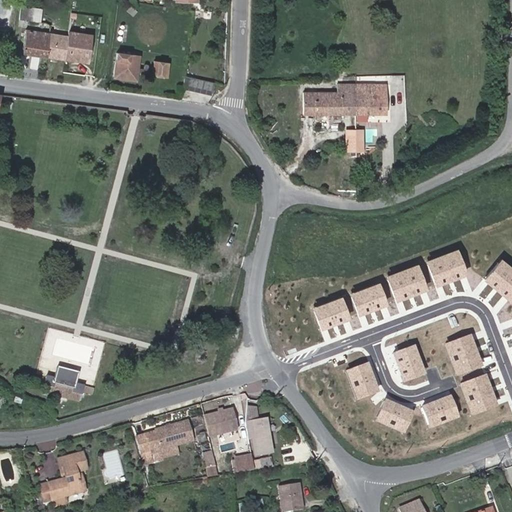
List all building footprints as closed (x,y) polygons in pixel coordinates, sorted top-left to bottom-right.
[(43,9),(22,7),(19,19),(41,22),(41,20),(43,9)] [(26,30),(22,53),(47,56),(50,34),(44,33),(45,28),(38,27),(37,32),(26,30)] [(68,31),(53,28),(51,28),(50,34),(68,36),(68,31)] [(68,36),(50,34),(47,56),(89,62),(93,34),(68,31),(68,36)] [(118,53),(115,73),(130,75),(129,79),(137,80),(138,72),(138,68),(140,55),(118,53)] [(168,77),(170,62),(155,60),(154,70),(154,74),(153,75),(168,77)] [(184,81),(183,89),(212,95),(215,82),(185,74),(184,81)] [(304,92),(303,114),(355,113),(355,84),(338,84),(338,92),(304,92)] [(385,84),(355,84),(355,113),(386,113),(385,84)] [(83,386),(74,384),(77,373),(58,367),(55,379),(47,377),(45,384),(53,386),(54,382),(73,387),(72,391),(81,394),(83,386)] [(244,421),(257,419),(255,406),(248,406),(247,406),(247,405),(244,421)] [(235,432),(230,411),(201,417),(205,438),(235,432)] [(257,419),(244,421),(244,423),(246,439),(252,438),(255,455),(271,452),(264,417),(257,419)] [(154,431),(145,433),(150,454),(159,451),(159,449),(175,445),(193,441),(187,421),(154,428),(154,431)] [(177,452),(175,445),(159,449),(159,451),(160,455),(160,456),(177,452)] [(217,475),(215,451),(203,452),(206,476),(217,475)] [(82,491),(76,471),(80,470),(86,468),(82,452),(61,458),(66,478),(62,479),(47,483),(51,499),(52,500),(82,491)] [(61,458),(56,459),(62,479),(66,478),(61,458)] [(82,491),(85,490),(80,470),(76,471),(82,491)] [(282,511),(302,508),(298,482),(278,485),(282,511)] [(47,483),(40,485),(44,501),(51,499),(47,483)] [(22,490),(24,499),(31,498),(29,488),(22,490)]
